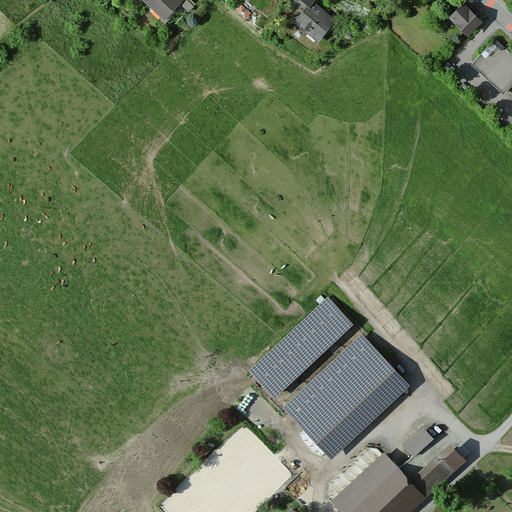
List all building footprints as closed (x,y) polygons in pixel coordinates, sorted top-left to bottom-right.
[(182,0),(145,0),(163,16),(168,11),(172,15),(183,4),(181,2),(182,0)] [(333,21),(312,3),(314,1),(312,0),(296,0),(294,3),(299,8),(301,6),(306,10),(297,21),(309,31),(312,28),(321,35),(333,21)] [(478,22),(461,5),(451,15),(468,32),(478,22)] [(511,85),(511,54),(495,38),(474,61),(475,62),(476,61),(484,68),(483,69),(484,70),(485,69),(491,75),(491,76),(491,77),(492,76),(499,82),(498,83),(499,84),(500,83),(507,90),(506,91),(507,91),(511,85)] [(349,325),(328,302),(255,371),(276,393),(349,325)] [(363,340),(290,408),(329,449),(402,381),(363,340)] [(425,430),(407,447),(414,455),(433,438),(425,430)] [(398,511),(413,499),(415,501),(462,459),(454,450),(448,449),(439,457),(415,475),(408,482),(383,454),(333,501),(343,511),(398,511)]
